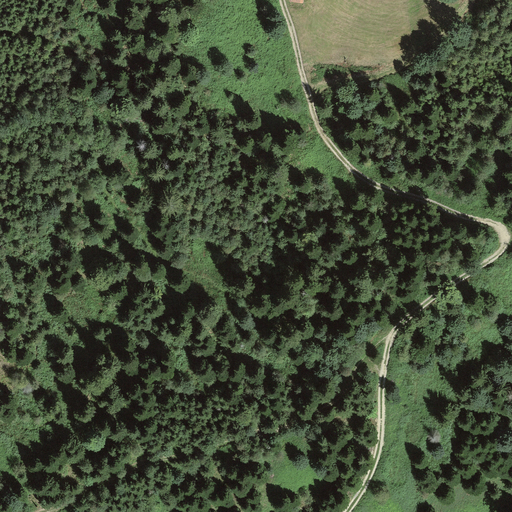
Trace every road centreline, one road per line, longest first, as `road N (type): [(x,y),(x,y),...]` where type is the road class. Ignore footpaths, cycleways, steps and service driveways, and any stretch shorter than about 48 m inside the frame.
road 1 (track): [(0,136),(50,117),(84,123),(97,138),(108,191),(164,260),(231,292),(295,346),(364,359)]
road 2 (track): [(45,511),(146,462),(306,419),(337,399),(392,331)]
road 3 (track): [(503,249),(495,224),(381,186),(337,155),(317,124),(282,0)]
road 4 (track): [(308,91),(394,70),(471,0)]
road 5 (track): [(347,511),(379,447),(392,331)]
